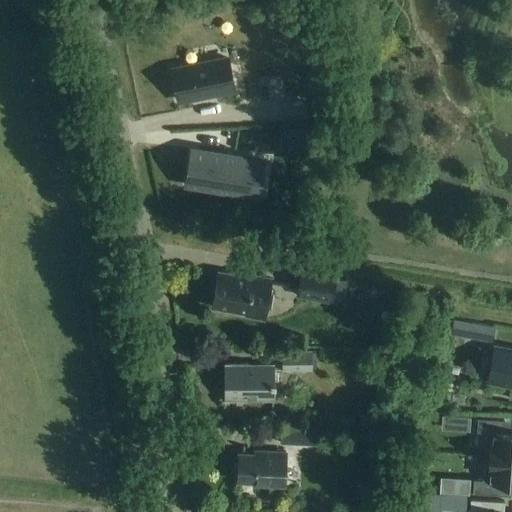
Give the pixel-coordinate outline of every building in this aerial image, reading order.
[(172,69),(179,100),(233,89),(227,58),(172,69)] [(309,128),(299,129),(299,145),(309,144),(309,128)] [(194,150),(188,184),(249,194),(249,193),(247,192),(252,161),(255,162),(255,160),(194,150)] [(303,269),(298,295),(331,302),(336,275),(303,269)] [(247,277),(217,271),(212,304),(246,310),(245,315),(263,318),(270,279),(248,274),(247,277)] [(346,291),(333,292),(333,310),(346,309),(346,291)] [(272,294),(269,313),(293,316),(295,296),(272,294)] [(454,320),(451,333),(454,333),(467,336),(470,324),(455,321),(454,320)] [(511,349),(495,346),(489,380),(508,383),(508,379),(511,380),(511,349)] [(313,370),(313,350),(283,350),(283,370),(313,370)] [(225,399),(273,399),(273,364),(225,364),(225,399)] [(458,427),(458,416),(442,415),(442,425),(458,427)] [(319,427),(319,418),(308,418),(307,427),(319,427)] [(478,418),(477,431),(486,432),(484,456),(511,457),(511,432),(503,432),(504,419),(478,418)] [(321,446),(322,428),(282,427),(282,444),(321,446)] [(284,486),(285,452),(254,450),(254,454),(238,453),(237,481),(253,482),(253,485),(284,486)] [(474,479),(473,493),(499,494),(499,482),(511,483),(511,482),(511,457),(484,456),(483,479),(474,479)] [(357,495),(373,495),(373,474),(357,474),(357,495)] [(471,480),(439,477),(438,493),(469,496),(471,480)] [(237,498),(285,499),(285,489),(238,487),(237,498)] [(471,499),(469,511),(503,511),(504,501),(471,499)]
